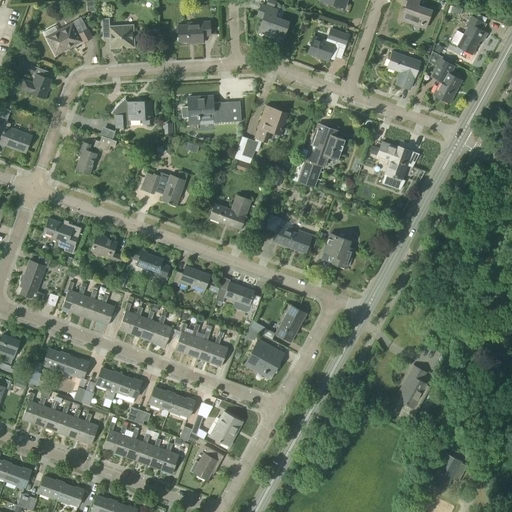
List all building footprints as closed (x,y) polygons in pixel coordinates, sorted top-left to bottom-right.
[(425,28),(431,11),(417,6),(419,0),(403,0),(403,1),(407,3),(401,20),(425,28)] [(283,38),(288,22),(275,18),(277,11),(260,5),(256,17),(263,19),(258,32),(268,35),(269,33),(283,38)] [(456,30),(450,42),(457,46),(472,54),(480,40),(482,41),(486,34),(482,31),(485,25),(470,16),(464,27),(467,28),(463,34),(456,30)] [(54,26),(43,32),(55,55),(68,49),(67,48),(73,45),(74,45),(82,41),(78,34),(87,30),(81,17),(74,20),(75,22),(57,31),(54,26)] [(108,18),(102,18),(103,37),(109,37),(110,48),(134,47),(132,25),(109,27),(108,18)] [(211,37),(210,21),(191,22),(191,25),(177,25),(178,43),(192,42),(192,44),(203,43),(202,37),(211,37)] [(345,45),(349,35),(329,29),(326,38),(325,41),(313,37),(308,51),(322,55),(321,58),(328,61),(329,59),(333,60),(334,57),(338,47),(344,49),(345,45)] [(414,77),(420,62),(392,52),(387,67),(400,72),(396,84),(409,89),(414,77)] [(32,74),(35,67),(31,66),(33,62),(21,57),(17,68),(32,74)] [(449,103),(461,81),(450,75),(454,66),(440,58),(431,75),(441,80),(433,95),(449,103)] [(45,99),(52,79),(36,74),(32,84),(24,80),(20,89),(29,93),(45,99)] [(187,107),(181,107),(182,118),(188,118),(188,126),(199,126),(199,124),(198,113),(213,112),(213,123),(229,122),(240,121),(239,101),(227,102),(213,103),(213,95),(187,97),(187,107)] [(127,102),(125,99),(126,98),(125,98),(119,103),(115,108),(111,113),(111,114),(112,113),(115,115),(116,128),(123,128),(123,126),(130,125),(130,119),(142,119),(142,125),(153,124),(151,101),(127,102)] [(279,134),(286,115),(278,113),(279,111),(265,106),(254,138),(267,142),(270,131),(279,134)] [(0,134),(1,135),(0,138),(0,142),(25,152),(31,136),(9,128),(10,124),(0,120),(0,134)] [(308,151),(303,149),(292,180),(314,188),(322,165),(325,166),(328,156),(337,159),(344,139),(335,136),(337,131),(317,124),(308,151)] [(96,141),(94,146),(108,151),(110,145),(114,147),(116,141),(102,136),(100,142),(96,140),(96,141)] [(242,154),(251,158),(258,142),(247,138),(242,154)] [(89,174),(96,154),(88,151),(90,145),(83,142),(78,155),(80,156),(76,169),(89,174)] [(397,148),(382,142),(377,156),(389,160),(381,184),(400,190),(405,181),(401,179),(411,151),(398,146),(397,148)] [(198,146),(192,144),(190,151),(195,153),(198,146)] [(368,146),(366,153),(374,156),(377,148),(368,146)] [(247,172),(249,166),(238,162),(236,169),(247,172)] [(154,192),(162,195),(161,200),(176,205),(185,180),(170,175),(169,177),(161,174),(160,175),(154,173),(147,192),(153,195),(154,192)] [(282,177),(276,175),(273,184),(279,186),(282,177)] [(240,227),(250,200),(236,195),(231,210),(214,204),(209,218),(229,225),(229,223),(240,227)] [(281,220),(271,216),(266,228),(275,232),(272,241),(286,246),(286,245),(306,252),(311,236),(299,231),(298,234),(279,227),(281,220)] [(63,223),(48,218),(43,234),(59,240),(57,246),(64,249),(64,251),(72,253),(81,228),(68,223),(69,221),(64,220),(63,223)] [(91,251),(114,259),(112,264),(118,266),(122,256),(112,253),(116,242),(105,238),(106,237),(97,234),(91,251)] [(347,268),(354,249),(347,247),(349,241),(329,234),(322,252),(334,256),(331,263),(347,268)] [(165,279),(170,267),(161,264),(162,259),(146,254),(147,252),(135,248),(132,258),(138,260),(136,265),(156,273),(156,275),(165,279)] [(41,301),(44,294),(36,291),(45,266),(29,260),(24,275),(21,276),(20,280),(21,282),(20,286),(22,287),(21,291),(23,294),(41,301)] [(175,271),(171,284),(178,286),(179,283),(187,286),(188,283),(204,289),(210,275),(185,266),(183,273),(182,274),(175,271)] [(125,281),(119,278),(117,285),(123,287),(125,281)] [(80,294),(78,293),(71,290),(73,283),(69,282),(66,290),(68,291),(61,308),(73,313),(80,294)] [(217,293),(220,286),(211,282),(208,290),(217,293)] [(254,291),(229,282),(226,290),(219,287),(215,300),(222,302),(224,297),(234,301),(233,305),(234,308),(246,312),(249,311),(251,305),(249,305),(254,291)] [(91,298),(90,297),(82,295),(85,287),(81,286),(78,293),(80,294),(73,313),(84,317),(91,298)] [(103,302),(101,302),(94,299),(97,291),(92,290),(90,297),(91,298),(84,317),(96,321),(103,302)] [(50,293),(46,304),(55,307),(58,296),(50,293)] [(103,302),(96,321),(108,325),(115,307),(105,303),(108,296),(104,294),(101,302),(103,302)] [(137,315),(136,314),(128,311),(131,304),(127,303),(124,310),(125,311),(118,329),(130,334),(131,332),(137,315)] [(290,341),(305,313),(291,305),(276,333),(290,341)] [(148,319),(147,318),(139,316),(142,308),(138,307),(136,314),(137,315),(131,332),(130,334),(141,338),(142,336),(148,319)] [(160,323),(159,323),(151,320),(153,312),(150,311),(147,318),(148,319),(142,336),(141,338),(153,342),(154,341),(160,323)] [(154,341),(153,342),(165,346),(172,327),(162,324),(165,317),(161,315),(159,323),(160,323),(154,341)] [(250,327),(250,328),(258,333),(262,335),(265,328),(253,322),(250,327)] [(181,331),(174,350),(186,354),(186,352),(193,335),(191,335),(193,331),(185,328),(186,324),(183,323),(180,331),(181,331)] [(186,352),(186,354),(197,358),(198,357),(204,339),(203,339),(195,336),(199,325),(195,324),(193,331),(191,335),(193,335),(186,352)] [(253,341),(258,333),(250,328),(249,328),(245,337),(253,341)] [(198,357),(197,358),(209,362),(210,361),(216,344),(214,343),(207,340),(209,333),(206,331),(203,339),(204,339),(198,357)] [(10,365),(13,357),(19,340),(3,334),(0,341),(0,352),(3,354),(1,362),(10,365)] [(210,361),(209,362),(221,367),(228,348),(218,344),(221,337),(217,335),(214,343),(216,344),(210,361)] [(255,345),(245,365),(270,378),(281,358),(268,352),(271,346),(258,339),(255,345)] [(62,372),(69,355),(61,352),(60,353),(48,348),(42,365),(62,372)] [(69,355),(62,372),(74,376),(74,375),(83,378),(89,362),(69,355)] [(426,373),(413,366),(403,384),(406,386),(399,400),(405,403),(402,408),(415,415),(430,387),(425,384),(425,383),(421,381),(426,373)] [(101,368),(95,384),(107,388),(107,387),(109,388),(105,398),(112,400),(115,391),(122,374),(113,371),(113,372),(101,368)] [(36,386),(40,374),(32,371),(28,383),(36,386)] [(122,374),(115,391),(127,396),(127,395),(136,398),(142,381),(133,378),(133,379),(122,375),(122,374)] [(9,389),(12,382),(0,377),(0,397),(4,387),(9,389)] [(168,411),(175,393),(166,390),(166,391),(154,387),(148,403),(160,408),(160,407),(163,408),(163,410),(161,410),(160,415),(166,417),(168,411)] [(78,389),(74,399),(81,402),(85,391),(78,388),(78,389)] [(44,391),(42,397),(45,398),(47,399),(50,393),(44,391)] [(85,391),(81,402),(89,405),(93,394),(85,391)] [(40,405),(39,404),(31,401),(34,394),(30,392),(27,401),(28,402),(22,419),(33,423),(40,405)] [(175,393),(168,411),(179,415),(180,414),(189,417),(195,401),(186,398),(186,399),(175,395),(175,394),(175,393)] [(63,413),(62,412),(54,410),(57,402),(59,403),(61,399),(55,396),(50,408),(52,409),(45,428),(57,432),(63,413)] [(52,409),(50,408),(43,406),(45,398),(42,397),(39,404),(40,405),(33,423),(45,428),(52,409)] [(112,400),(105,398),(102,405),(109,408),(112,400)] [(75,417),(73,417),(66,414),(68,406),(64,405),(62,412),(63,413),(57,432),(68,436),(75,417)] [(131,408),(127,419),(134,422),(138,411),(138,410),(131,408)] [(86,421),(85,421),(77,418),(80,410),(76,409),(73,417),(75,417),(68,436),(80,440),(86,421)] [(138,411),(134,422),(142,424),(146,413),(138,411)] [(229,446),(242,422),(223,411),(210,436),(229,446)] [(86,421),(80,440),(91,444),(98,426),(88,422),(91,415),(88,413),(85,421),(86,421)] [(197,414),(190,433),(196,436),(203,417),(197,414)] [(121,434),(119,433),(112,431),(115,423),(111,422),(108,430),(109,430),(102,448),(114,453),(121,434)] [(132,438),(131,438),(123,435),(126,427),(122,426),(119,433),(121,434),(114,453),(126,457),(132,438)] [(184,428),(180,439),(187,441),(190,433),(191,430),(184,427),(184,428)] [(144,442),(142,442),(135,439),(138,432),(134,430),(131,438),(132,438),(126,457),(137,461),(144,442)] [(155,446),(154,446),(146,443),(149,436),(145,434),(142,442),(144,442),(137,461),(149,465),(155,446)] [(167,451),(165,450),(158,447),(160,440),(157,438),(154,446),(155,446),(149,465),(160,469),(167,451)] [(167,451),(160,469),(172,474),(179,455),(169,451),(172,444),(168,442),(165,450),(167,451)] [(196,460),(190,471),(193,472),(206,480),(207,479),(210,473),(220,455),(220,454),(207,447),(204,453),(204,452),(199,461),(199,462),(196,460)] [(445,491),(461,462),(445,453),(429,482),(445,491)] [(5,480),(11,463),(3,460),(2,461),(0,460),(0,477),(5,479),(4,480),(5,480)] [(11,463),(5,480),(17,485),(17,484),(25,487),(31,470),(22,467),(22,469),(11,465),(11,463)] [(58,500),(64,482),(56,479),(55,480),(43,476),(38,492),(49,497),(49,496),(57,499),(58,500)] [(64,482),(58,500),(69,504),(70,503),(78,506),(84,490),(75,487),(75,488),(64,484),(64,483),(64,482)] [(16,505),(25,508),(29,496),(21,493),(16,505)] [(113,511),(117,502),(108,499),(108,500),(97,495),(91,511),(113,511)] [(36,499),(29,496),(25,508),(32,511),(36,499)] [(117,502),(113,511),(135,511),(137,509),(129,506),(128,507),(117,503),(117,502)]
